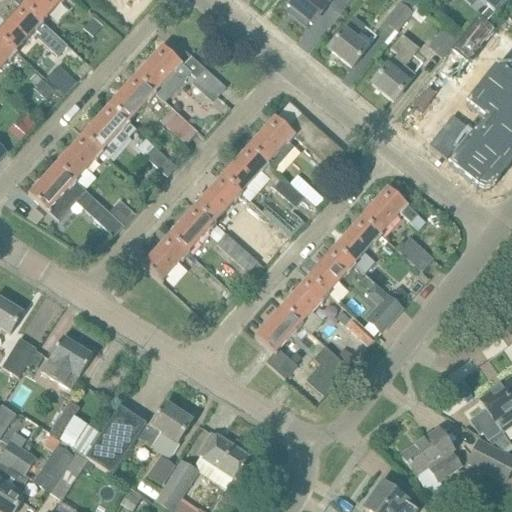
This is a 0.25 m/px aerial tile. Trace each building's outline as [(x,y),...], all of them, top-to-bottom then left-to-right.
[(28,0),(21,8),(26,13),(42,28),(43,27),(42,25),(61,4),(63,5),(67,0),(28,0)] [(292,0),(287,7),(289,9),(300,17),(297,21),(307,28),(309,25),(311,27),(324,11),(327,7),(332,0),(292,0)] [(400,32),(419,8),(420,7),(411,0),(404,0),(385,24),(398,35),(399,34),(400,32)] [(479,0),(496,14),(509,0),(479,0)] [(419,8),(412,17),(422,25),(429,16),(419,8)] [(488,8),(479,16),(487,23),(495,15),(488,8)] [(16,14),(0,31),(0,41),(15,54),(34,34),(35,35),(37,34),(40,37),(37,41),(56,58),(66,48),(26,13),(21,19),(16,14)] [(93,19),(89,24),(99,32),(103,28),(93,19)] [(344,32),(344,31),(328,51),(351,70),(367,50),(355,41),(366,28),(354,19),(344,32)] [(428,50),(443,62),(459,42),(444,31),(428,50)] [(372,87),(393,104),(415,77),(405,69),(419,52),(402,38),(390,52),(397,57),(387,68),(372,87)] [(0,71),(8,62),(10,64),(16,57),(0,42),(0,71)] [(155,55),(134,79),(156,98),(164,105),(190,76),(173,59),(161,49),(160,49),(165,54),(160,60),(155,55)] [(181,50),(173,59),(190,76),(196,81),(217,100),(226,91),(181,50)] [(470,139),(447,167),(477,190),(485,180),(494,188),(511,165),(511,157),(510,155),(511,152),(511,84),(510,88),(503,83),(508,76),(497,67),(465,106),(484,121),(491,112),(495,116),(474,143),(470,139)] [(65,74),(53,87),(65,97),(76,85),(65,74)] [(129,85),(107,108),(112,113),(129,128),(130,126),(128,124),(147,103),(149,105),(156,98),(134,79),(139,84),(134,89),(129,85)] [(41,84),(34,92),(46,103),(53,95),(41,84)] [(273,120),(278,125),(284,130),(299,114),(289,105),(275,121),(274,119),(273,120)] [(160,123),(172,134),(186,148),(197,136),(171,111),(160,123)] [(109,161),(136,132),(130,126),(129,128),(112,113),(107,119),(102,114),(81,138),(86,143),(102,157),(103,156),(109,161)] [(309,122),(299,114),(284,130),(294,139),(309,122)] [(25,118),(10,134),(18,142),(33,126),(25,118)] [(454,118),(430,147),(448,161),(471,132),(454,118)] [(318,131),(309,122),(294,139),(303,147),(318,131)] [(246,150),(252,155),(268,168),(273,174),(274,173),(295,150),(289,145),(294,139),(284,130),(278,125),(273,131),(268,126),(246,150)] [(327,139),(318,131),(303,147),(312,156),(327,139)] [(312,156),(322,164),(337,147),(327,139),(312,156)] [(75,144),(55,166),(84,193),(85,192),(75,183),(94,162),(96,164),(102,157),(86,143),(81,148),(75,144)] [(346,156),(337,147),(322,164),(331,173),(346,156)] [(153,150),(144,160),(167,180),(176,170),(153,150)] [(220,179),(225,184),(241,199),(242,197),(240,195),(260,173),(262,175),(268,168),(252,155),(246,160),(241,156),(220,179)] [(84,193),(55,166),(28,197),(59,224),(59,223),(58,222),(84,193)] [(275,187),(272,190),(295,211),(304,200),(282,180),(275,187)] [(215,185),(194,208),(214,226),(216,227),(214,225),(233,203),(235,205),(241,199),(225,184),(220,190),(215,185)] [(386,190),(360,220),(382,239),(380,237),(399,216),(418,233),(425,225),(386,190)] [(95,203),(85,214),(99,226),(113,239),(113,240),(114,239),(111,236),(119,227),(108,215),(95,203)] [(108,215),(119,227),(123,230),(134,217),(119,203),(108,215)] [(188,215),(167,238),(187,256),(188,255),(189,257),(187,255),(206,233),(209,235),(216,227),(214,226),(194,208),(193,209),(199,214),(193,219),(188,215)] [(34,212),(26,221),(30,224),(34,228),(34,227),(42,219),(34,212)] [(354,227),(333,250),(355,269),(364,278),(375,265),(364,255),(373,245),(375,247),(382,239),(360,220),(359,221),(365,225),(359,231),(354,227)] [(226,236),(243,252),(252,242),(235,226),(226,236)] [(258,265),(243,252),(226,236),(216,247),(249,276),(258,265)] [(187,256),(167,238),(172,243),(167,249),(162,244),(141,268),(162,287),(163,286),(161,285),(181,263),(182,264),(189,257),(188,255),(187,256)] [(409,240),(397,254),(421,276),(433,262),(409,240)] [(348,277),(355,269),(333,250),(338,255),(333,261),(328,256),(307,280),(328,299),(330,298),(328,296),(346,275),(348,277)] [(301,286),(280,310),(285,314),(302,329),(303,328),(301,326),(311,314),(320,304),(323,306),(328,299),(307,280),(312,285),(307,291),(301,286)] [(387,297),(365,321),(380,335),(391,323),(401,311),(394,304),(387,297)] [(0,301),(0,330),(10,336),(23,316),(0,301)] [(296,336),(302,329),(285,314),(280,310),(254,339),(273,356),(265,365),(285,383),(297,368),(278,351),(294,334),(296,336)] [(346,331),(366,350),(373,343),(352,324),(346,331)] [(71,393),(81,375),(92,359),(62,340),(49,362),(41,375),(71,393)] [(1,370),(19,380),(36,351),(19,341),(1,370)] [(322,366),(308,382),(325,398),(326,397),(349,371),(326,350),(324,351),(316,360),(322,366)] [(474,421),(470,424),(480,438),(483,435),(492,448),(495,445),(501,453),(511,447),(505,438),(495,424),(511,411),(511,379),(479,403),(486,413),(474,421)] [(101,436),(74,418),(79,412),(68,405),(48,436),(61,444),(79,455),(85,459),(101,436)] [(150,429),(119,409),(101,436),(85,459),(95,466),(112,477),(138,439),(151,448),(152,447),(169,458),(173,458),(179,448),(176,446),(191,424),(164,406),(150,429)] [(1,410),(0,411),(0,440),(15,417),(2,408),(1,410)] [(439,484),(460,469),(451,456),(452,456),(451,454),(453,453),(438,432),(401,458),(416,479),(436,507),(449,498),(439,484)] [(201,453),(198,458),(200,459),(215,469),(208,479),(227,491),(227,492),(229,490),(240,472),(242,473),(243,471),(241,470),(248,459),(212,436),(201,453)] [(467,465),(506,485),(511,473),(511,459),(479,442),(467,465)] [(0,484),(23,451),(11,443),(0,458),(0,484)] [(33,485),(50,496),(72,465),(79,455),(61,444),(58,448),(57,447),(33,485)] [(23,451),(0,484),(0,511),(16,511),(25,499),(20,495),(29,481),(25,478),(37,460),(23,451)] [(79,455),(72,465),(82,472),(83,470),(90,475),(95,466),(85,459),(79,455)] [(161,458),(148,476),(149,477),(163,487),(176,468),(161,458)] [(181,462),(154,504),(166,511),(174,511),(199,474),(181,462)] [(382,485),(363,511),(364,511),(418,511),(419,511),(382,485)] [(212,511),(229,511),(231,509),(237,501),(240,497),(229,490),(227,492),(227,491),(220,501),(212,511)] [(127,494),(120,506),(129,511),(133,511),(142,498),(130,491),(128,495),(127,494)]
